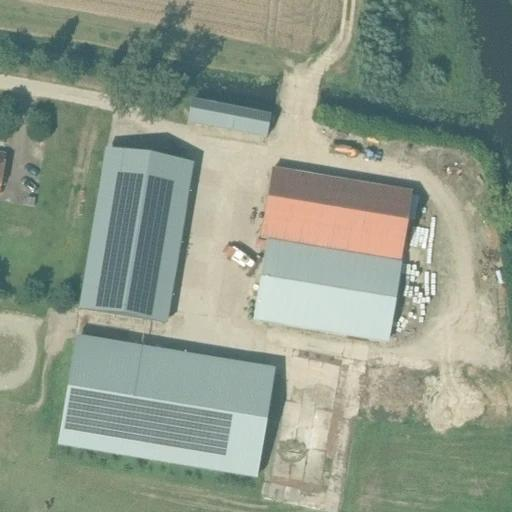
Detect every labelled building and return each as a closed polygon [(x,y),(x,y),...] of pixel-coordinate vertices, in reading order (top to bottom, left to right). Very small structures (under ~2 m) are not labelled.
[(192,103),(187,125),(265,140),(270,118),(192,103)] [(105,151),(81,306),(80,311),(164,325),(190,165),(105,151)] [(253,322),(386,344),(411,194),(271,170),(259,242),(266,243),(253,322)] [(10,205),(34,208),(35,200),(26,199),(28,190),(12,189),(10,205)] [(74,344),(57,444),(256,477),(273,377),(74,344)]
